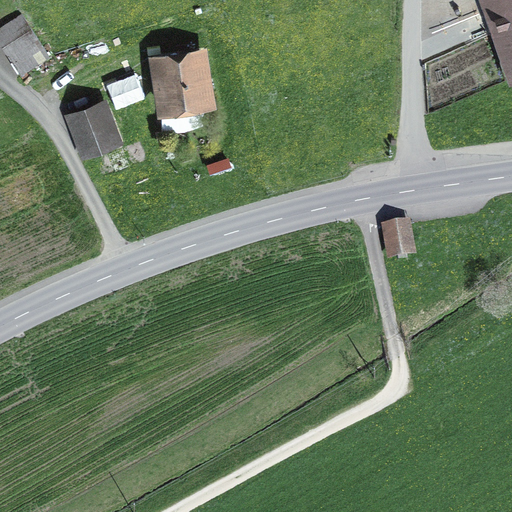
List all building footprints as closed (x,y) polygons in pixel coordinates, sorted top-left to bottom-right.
[(511,0),(487,0),(511,75),(511,0)] [(22,14),(0,28),(0,37),(23,72),(49,55),(22,14)] [(212,59),(154,67),(163,126),(221,118),(212,59)] [(491,104),(464,111),(469,130),(496,124),(491,104)] [(102,108),(74,120),(87,151),(115,139),(102,108)] [(410,223),(384,227),(390,261),(416,256),(410,223)]
